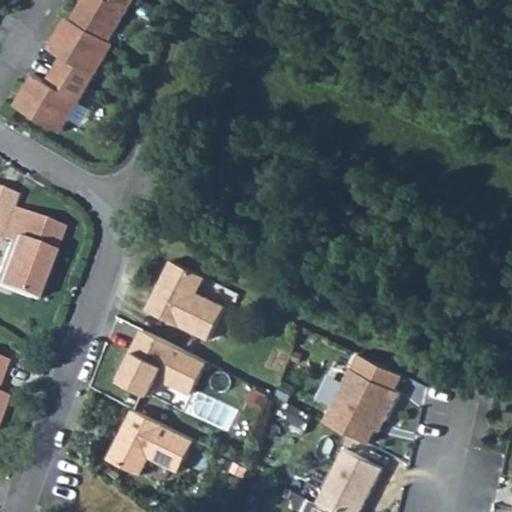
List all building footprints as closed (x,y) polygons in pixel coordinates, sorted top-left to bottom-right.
[(44,80),(31,72),(12,104),(60,133),(112,44),(108,41),(132,0),(80,0),(69,18),(65,16),(46,47),(59,55),(65,59),(50,83),(44,80)] [(65,59),(59,55),(44,80),(50,83),(65,59)] [(14,193),(0,187),(0,230),(9,208),(14,193)] [(0,257),(0,288),(32,301),(61,228),(9,208),(0,230),(0,239),(6,242),(0,257)] [(176,260),(151,309),(211,340),(228,307),(200,293),(208,277),(176,260)] [(148,331),(123,380),(155,397),(164,379),(195,395),(212,363),(148,331)] [(323,420),(366,442),(373,428),(379,418),(383,420),(398,391),(350,367),(323,420)] [(145,476),(154,458),(182,474),(199,442),(138,411),(113,459),(145,476)] [(383,420),(379,418),(373,428),(378,430),(383,420)] [(316,501),(337,511),(357,511),(382,465),(344,446),(316,501)]
